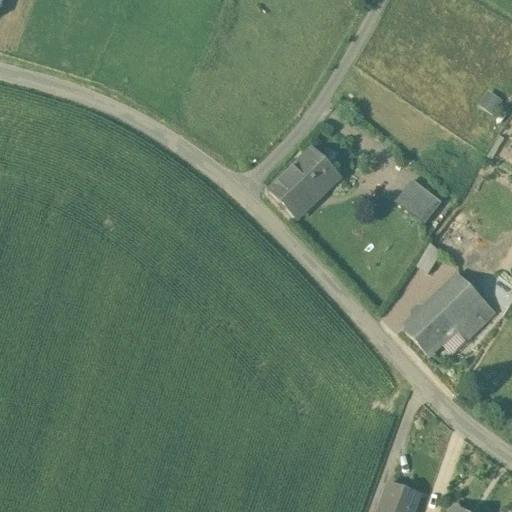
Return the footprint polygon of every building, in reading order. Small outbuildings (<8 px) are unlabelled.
[(491,115),(499,100),(485,92),(477,107),(491,115)] [(312,152),(270,193),(297,220),(307,211),(307,212),(309,210),(307,208),(322,194),(324,195),(326,194),(325,193),(339,180),(312,152)] [(441,205),(412,182),(395,204),(424,227),(441,205)] [(467,220),(456,211),(429,247),(430,248),(440,256),(455,268),(459,262),(469,270),(488,245),(478,238),(479,237),(464,225),(467,220)] [(430,248),(416,271),(427,277),(440,256),(430,248)] [(511,257),(497,279),(511,288),(511,257)] [(490,317),(456,280),(403,331),(428,358),(456,331),(465,341),(490,317)] [(413,511),(419,498),(388,487),(378,511),(413,511)]
